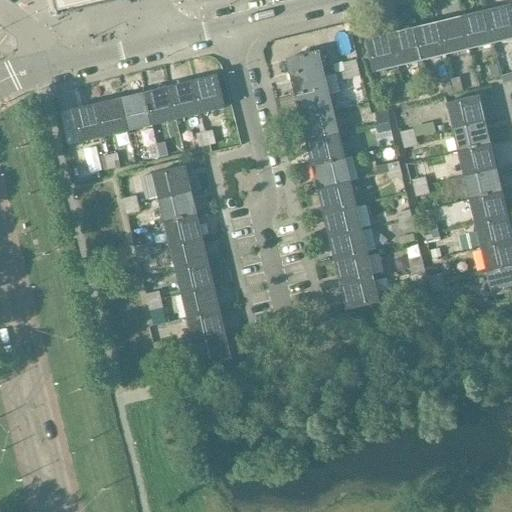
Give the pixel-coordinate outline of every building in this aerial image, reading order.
[(56,0),(57,0),(58,0),(60,0),(62,9),(59,10),(59,11),(97,3),(107,0),(56,0)] [(511,15),(510,6),(485,12),(493,44),(511,39),(511,15)] [(485,12),(462,18),(469,50),(493,44),(485,12)] [(462,18),(438,24),(445,56),(469,50),(462,18)] [(438,24),(414,29),(422,61),(445,56),(438,24)] [(414,29),(390,35),(398,67),(422,61),(414,29)] [(390,35),(366,41),(373,73),(398,67),(390,35)] [(322,52),(286,60),(294,94),(309,91),(306,79),(324,75),(322,68),(325,67),(322,52)] [(357,67),(355,58),(342,61),(344,70),(357,67)] [(488,67),(490,80),(497,78),(494,66),(488,67)] [(357,67),(344,70),(347,80),(359,77),(357,67)] [(511,73),(500,76),(501,79),(502,84),(511,81),(511,73)] [(309,91),(294,94),(300,120),(333,112),(336,111),(332,96),(329,96),(324,75),(306,79),(309,91)] [(458,75),(450,77),(453,89),(461,87),(458,75)] [(216,77),(192,83),(199,115),(224,109),(216,77)] [(450,77),(442,79),(445,91),(453,89),(450,77)] [(192,83),(167,89),(175,121),(199,115),(192,83)] [(410,84),(402,86),(405,99),(413,97),(410,84)] [(394,88),(397,100),(405,99),(402,86),(394,88)] [(167,89),(144,94),(152,126),(175,121),(167,89)] [(144,94),(119,100),(127,132),(152,126),(144,94)] [(478,97),(446,105),(452,129),(484,121),(478,97)] [(119,100),(96,106),(103,138),(127,132),(119,100)] [(96,106),(72,111),(80,144),(103,138),(96,106)] [(388,110),(375,113),(378,126),(388,124),(391,123),(388,110)] [(333,112),(300,120),(306,143),(338,135),(333,112)] [(484,121),(452,129),(458,153),(490,145),(484,121)] [(378,126),(376,126),(378,134),(390,131),(388,124),(378,126)] [(400,133),(402,140),(415,137),(413,130),(400,133)] [(212,132),(204,134),(207,146),(215,144),(212,132)] [(196,136),(199,148),(207,146),(204,134),(196,136)] [(338,135),(306,143),(312,166),(344,159),(338,135)] [(415,137),(402,140),(404,149),(417,146),(415,137)] [(165,144),(157,145),(159,155),(159,158),(168,156),(165,144)] [(149,147),(151,160),(159,158),(159,155),(157,145),(149,147)] [(490,145),(458,153),(463,177),(495,169),(490,145)] [(117,154),(108,156),(111,169),(120,167),(117,154)] [(101,158),(104,171),(111,169),(108,156),(101,158)] [(344,159),(312,166),(317,190),(349,182),(344,159)] [(400,170),(398,163),(375,168),(377,176),(387,173),(400,170)] [(185,168),(153,175),(158,199),(190,192),(185,168)] [(495,169),(463,177),(469,202),(501,194),(495,169)] [(401,178),(400,170),(387,173),(389,181),(401,178)] [(412,181),(414,189),(426,186),(425,178),(412,181)] [(349,182),(317,190),(323,215),(355,207),(349,182)] [(426,186),(414,189),(416,197),(428,194),(426,186)] [(190,192),(158,199),(164,223),(196,215),(190,192)] [(501,194),(469,202),(475,226),(507,218),(501,194)] [(136,197),(123,200),(125,207),(137,204),(136,197)] [(137,204),(125,207),(127,216),(139,213),(137,204)] [(355,207),(323,215),(329,238),(361,231),(355,207)] [(397,214),(399,222),(411,219),(409,211),(397,214)] [(196,215),(164,223),(170,247),(202,239),(196,215)] [(511,238),(507,218),(475,226),(481,249),(511,241),(511,238)] [(411,219),(399,222),(401,230),(413,227),(411,219)] [(424,229),(426,237),(438,234),(436,226),(424,229)] [(361,231),(329,238),(335,262),(367,254),(361,231)] [(427,245),(440,242),(438,234),(426,237),(427,245)] [(202,239),(170,247),(175,271),(207,263),(202,239)] [(511,241),(481,249),(486,273),(511,266),(511,241)] [(147,245),(134,247),(136,254),(149,251),(147,245)] [(149,251),(136,254),(138,263),(151,260),(149,251)] [(367,254),(335,262),(340,285),(372,277),(367,254)] [(422,265),(421,258),(408,261),(410,268),(422,265)] [(207,263),(175,271),(181,295),(213,287),(207,263)] [(424,270),(422,265),(410,268),(412,276),(425,274),(424,270)] [(511,266),(486,273),(492,297),(511,291),(511,266)] [(432,267),(424,270),(425,274),(426,279),(428,278),(435,276),(432,267)] [(443,283),(441,275),(435,276),(428,278),(430,286),(443,283)] [(372,277),(340,285),(346,310),(379,303),(372,277)] [(445,291),(443,283),(430,286),(432,294),(445,291)] [(213,287),(181,295),(187,319),(219,311),(213,287)] [(158,292),(146,295),(148,303),(160,300),(158,292)] [(160,300),(148,303),(150,311),(162,308),(160,300)] [(443,308),(435,310),(437,319),(445,317),(443,308)] [(219,311),(187,319),(193,343),(225,335),(219,311)] [(225,335),(193,343),(199,367),(231,360),(225,335)] [(166,341),(153,344),(155,352),(168,349),(166,341)] [(168,349),(155,352),(157,360),(170,357),(168,349)]
